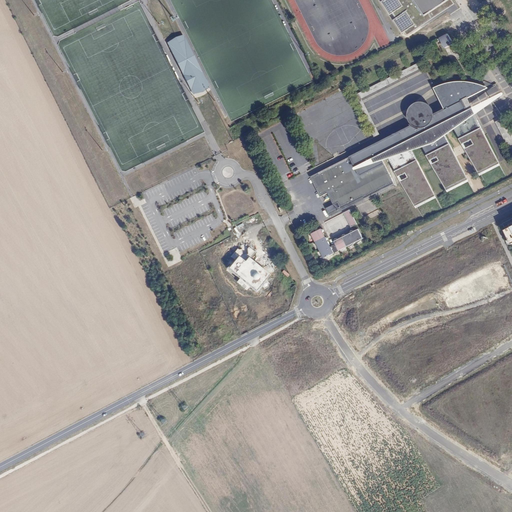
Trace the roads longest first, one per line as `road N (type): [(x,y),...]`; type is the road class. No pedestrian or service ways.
road 1 (tertiary): [(0,468),(292,314)]
road 2 (tertiary): [(511,204),(337,291)]
road 3 (residential): [(410,419),(321,456),(380,511)]
road 4 (track): [(136,396),(207,511)]
road 5 (residential): [(511,342),(398,410)]
road 6 (residential): [(322,314),(398,410)]
road 7 (residential): [(410,419),(511,486)]
